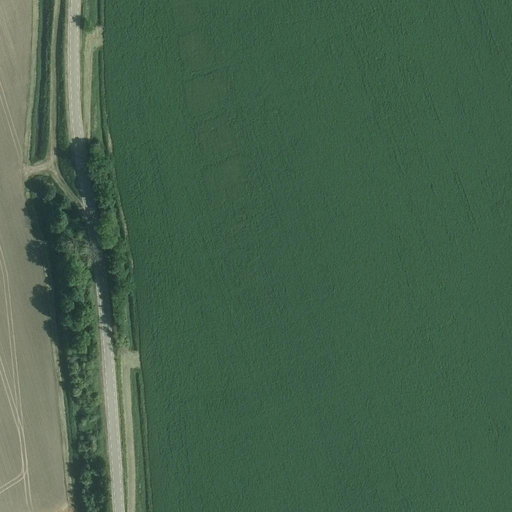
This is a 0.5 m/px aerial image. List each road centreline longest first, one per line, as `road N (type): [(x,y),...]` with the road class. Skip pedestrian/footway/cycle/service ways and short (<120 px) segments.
road 1 (tertiary): [(118,511),(98,256),(75,121),(74,0)]
road 2 (track): [(58,0),(50,166)]
